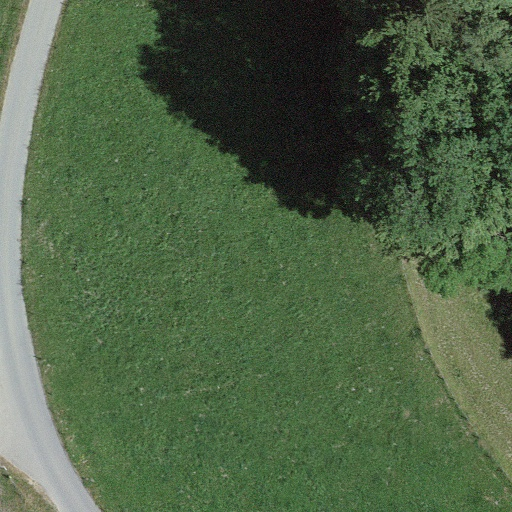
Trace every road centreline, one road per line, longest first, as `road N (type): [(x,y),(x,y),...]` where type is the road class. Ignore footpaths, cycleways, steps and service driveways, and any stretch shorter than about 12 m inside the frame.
road 1 (unclassified): [(0,267),(41,0)]
road 2 (unclassified): [(92,511),(30,410),(0,293)]
